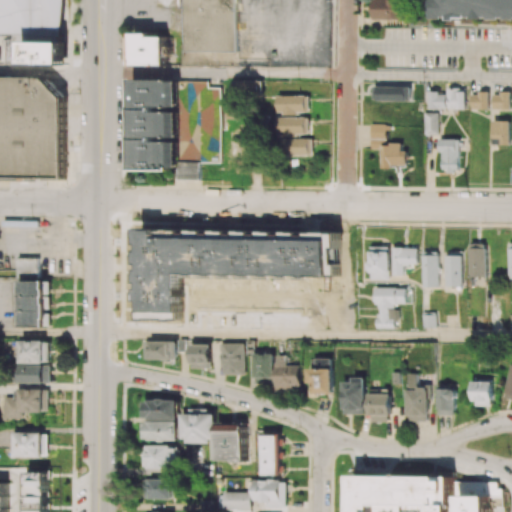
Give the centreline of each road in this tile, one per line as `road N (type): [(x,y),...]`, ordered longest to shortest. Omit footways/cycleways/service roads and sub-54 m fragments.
road 1 (secondary): [(102,23),(97,511)]
road 2 (residential): [(511,208),(100,201)]
road 3 (residential): [(328,432),(235,397),(99,368)]
road 4 (residential): [(347,0),(345,206)]
road 5 (residential): [(511,468),(438,448),(386,450),(328,432)]
